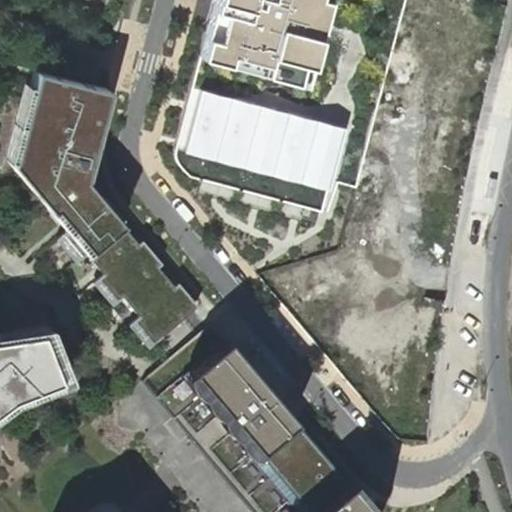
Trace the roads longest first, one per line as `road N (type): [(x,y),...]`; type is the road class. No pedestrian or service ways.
road 1 (residential): [(507,427),(422,472),(377,458),(142,183),(133,125),(166,0)]
road 2 (tertiary): [(511,195),(495,292),(507,427)]
